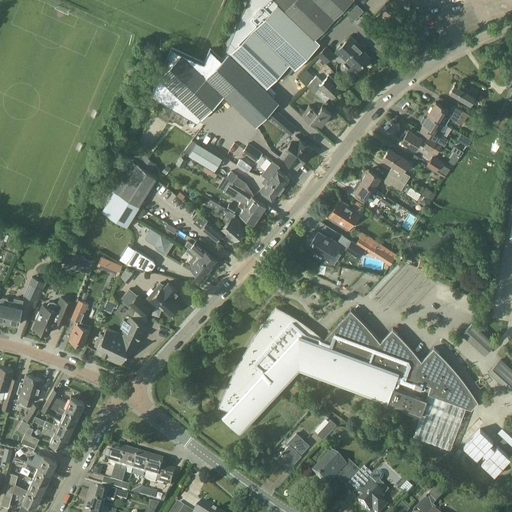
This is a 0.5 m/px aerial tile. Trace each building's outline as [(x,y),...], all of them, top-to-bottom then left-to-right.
[(247,0),(225,50),(228,53),(222,59),(210,49),(204,62),(172,48),(151,94),(197,121),(223,94),(255,125),(278,101),(265,88),(287,66),(293,72),(319,45),(314,38),(350,0),(247,0)] [(357,4),(348,13),(354,20),(364,11),(357,4)] [(357,70),(369,57),(362,50),(363,48),(350,36),(336,50),(357,70)] [(326,64),(334,55),(326,47),(318,56),(326,64)] [(341,87),(328,75),(322,82),(317,77),(308,86),(315,93),(320,88),(330,98),(341,87)] [(299,80),(293,87),(297,91),(304,84),(299,80)] [(469,105),(475,94),(455,82),(448,93),(469,105)] [(429,113),(446,124),(451,117),(458,121),(463,111),(455,106),(451,111),(435,102),(429,113)] [(508,129),(511,121),(511,102),(499,124),(501,125),(499,128),(504,131),(505,127),(508,129)] [(317,112),(309,106),(305,112),(299,108),(301,115),(310,124),(314,119),(321,125),(330,112),(322,106),(317,112)] [(448,125),(446,124),(429,113),(422,125),(427,128),(424,133),(437,141),(445,146),(449,140),(441,136),(448,125)] [(290,133),(295,128),(284,119),(279,124),(290,133)] [(476,121),(473,126),(479,130),(483,125),(476,121)] [(241,142),(243,137),(222,129),(220,134),(241,142)] [(437,141),(424,133),(422,138),(408,130),(401,141),(415,149),(419,142),(432,149),(437,141)] [(461,133),(457,139),(468,146),(471,139),(461,133)] [(295,136),(283,153),(286,155),(284,158),(294,166),(298,160),(301,162),(311,149),(309,147),(310,146),(295,136)] [(215,170),(222,158),(196,143),(189,155),(215,170)] [(454,146),(451,151),(461,156),(463,152),(454,146)] [(261,149),(255,156),(268,166),(273,158),(261,149)] [(405,184),(410,176),(402,172),(409,162),(389,149),(383,159),(393,165),(388,173),(405,184)] [(142,156),(137,162),(150,173),(155,167),(142,156)] [(432,156),(426,166),(444,177),(450,168),(432,156)] [(128,177),(118,193),(138,206),(139,206),(141,201),(149,188),(175,208),(182,200),(137,163),(128,177)] [(268,180),(281,189),(289,179),(276,169),(268,180)] [(362,180),(373,187),(380,177),(368,169),(362,180)] [(229,170),(225,177),(231,181),(235,174),(229,170)] [(219,183),(223,178),(217,172),(213,177),(219,183)] [(401,191),(405,184),(388,173),(384,180),(401,191)] [(273,199),(281,189),(268,180),(260,190),(273,199)] [(373,201),(376,195),(381,198),(383,194),(373,187),(362,180),(361,181),(360,181),(359,181),(357,184),(357,185),(358,186),(354,191),(358,193),(355,197),(364,202),(367,197),(373,201)] [(246,205),(259,214),(265,206),(252,196),(249,199),(238,192),(237,193),(229,187),(226,192),(240,201),(246,205)] [(430,200),(435,193),(426,187),(421,194),(430,200)] [(114,191),(102,210),(126,226),(138,206),(118,193),(114,191)] [(352,208),(339,199),(328,216),(348,229),(363,205),(356,201),(352,208)] [(253,223),(259,214),(246,205),(240,201),(237,206),(243,209),(240,213),(253,223)] [(234,213),(236,208),(229,204),(227,208),(234,213)] [(221,205),(218,210),(229,217),(225,222),(227,223),(232,217),(235,214),(221,205)] [(140,218),(144,212),(138,208),(134,214),(140,218)] [(216,242),(222,234),(207,222),(208,221),(197,212),(191,218),(194,220),(193,222),(216,242)] [(234,240),(244,229),(232,217),(227,223),(221,229),(234,240)] [(283,225),(288,229),(294,223),(289,218),(283,225)] [(277,240),(283,233),(280,230),(273,237),(277,240)] [(329,239),(318,232),(308,247),(327,258),(332,250),(336,252),(340,245),(330,238),(329,239)] [(160,234),(154,245),(157,250),(165,255),(173,243),(160,234)] [(357,244),(364,248),(372,253),(376,247),(361,238),(357,244)] [(202,262),(209,269),(217,260),(204,249),(202,252),(189,240),(185,245),(198,256),(203,261),(202,262)] [(364,248),(357,244),(353,241),(347,250),(358,258),(364,248)] [(48,247),(45,252),(53,258),(57,253),(48,247)] [(135,251),(126,265),(150,272),(154,265),(152,261),(135,251)] [(81,254),(78,263),(81,270),(87,273),(93,260),(85,257),(85,256),(81,254)] [(444,276),(448,263),(423,254),(418,267),(444,276)] [(102,256),(98,266),(103,268),(108,259),(102,256)] [(202,277),(209,269),(202,262),(203,261),(198,256),(189,266),(202,277)] [(117,263),(113,273),(118,275),(123,265),(117,263)] [(37,300),(45,282),(32,276),(24,295),(37,300)] [(178,291),(168,282),(165,286),(163,285),(163,286),(160,283),(153,291),(156,294),(153,298),(150,295),(144,301),(137,295),(136,295),(128,289),(120,299),(129,306),(130,305),(143,316),(153,304),(157,307),(159,304),(170,314),(172,312),(174,313),(179,307),(177,306),(182,301),(175,295),(178,291)] [(67,319),(74,303),(61,297),(55,311),(42,305),(40,312),(38,311),(35,318),(37,319),(33,327),(48,334),(54,319),(56,320),(58,315),(67,319)] [(80,322),(88,304),(79,300),(71,318),(80,322)] [(108,300),(103,309),(110,313),(113,306),(116,307),(117,304),(108,300)] [(0,320),(18,324),(21,307),(0,302),(0,320)] [(324,338),(297,320),(287,313),(276,308),(267,319),(259,330),(251,342),(239,363),(228,385),(219,407),(228,411),(223,416),(238,430),(298,366),(386,399),(392,384),(428,397),(414,435),(450,448),(466,407),(471,409),(478,401),(465,382),(450,364),(434,347),(421,360),(408,344),(392,329),(379,341),(366,325),(361,320),(356,315),(351,309),(324,338)] [(133,353),(146,323),(130,315),(122,335),(106,328),(96,351),(121,363),(127,350),(133,353)] [(83,346),(89,329),(75,323),(70,335),(71,335),(69,340),(83,346)] [(493,342),(472,323),(462,333),(484,353),(493,342)] [(511,389),(511,370),(500,360),(491,370),(511,389)] [(0,388),(8,391),(11,384),(10,383),(13,372),(0,367),(0,388)] [(37,400),(43,380),(26,375),(20,395),(37,400)] [(52,404),(60,391),(54,387),(46,401),(52,404)] [(8,411),(13,394),(7,393),(2,409),(8,411)] [(66,408),(79,414),(85,403),(71,397),(69,402),(57,397),(54,402),(66,408)] [(52,404),(46,401),(43,406),(50,409),(52,404)] [(31,421),(39,407),(33,403),(25,417),(31,421)] [(74,425),(79,414),(66,408),(61,419),(74,425)] [(325,410),(321,416),(326,419),(330,413),(325,410)] [(44,425),(46,421),(36,416),(33,420),(44,425)] [(74,425),(61,419),(57,417),(56,417),(52,423),(48,421),(45,426),(69,437),(74,425)] [(323,438),(336,425),(331,420),(325,426),(321,422),(314,430),(323,438)] [(23,436),(28,426),(24,424),(19,433),(23,436)] [(25,432),(23,437),(37,443),(39,439),(30,434),(33,428),(29,426),(25,432)] [(63,449),(69,437),(45,426),(43,430),(53,436),(50,442),(63,449)] [(481,430),(463,448),(476,460),(482,453),(486,457),(481,463),(492,473),(508,455),(497,445),(495,448),(490,444),(493,441),(481,430)] [(288,468),(300,455),(299,455),(308,445),(296,434),(286,443),(288,445),(277,457),(288,468)] [(34,449),(37,443),(23,437),(21,443),(34,449)] [(13,448),(5,446),(2,459),(9,460),(13,448)] [(116,482),(126,451),(113,447),(108,464),(115,467),(111,480),(105,478),(103,484),(117,488),(118,483),(116,482)] [(133,472),(138,455),(126,451),(116,482),(118,483),(117,488),(127,491),(129,485),(122,483),(126,470),(133,472)] [(330,452),(311,472),(327,487),(336,477),(346,466),(342,462),(330,452)] [(145,476),(150,459),(138,455),(133,472),(145,476)] [(38,467),(52,473),(57,462),(44,456),(38,467)] [(150,459),(145,476),(157,479),(157,481),(170,485),(174,472),(161,468),(162,462),(150,459)] [(354,466),(341,481),(347,487),(360,472),(354,466)] [(47,484),(52,473),(38,467),(33,478),(47,484)] [(372,475),(365,469),(347,488),(354,494),(357,491),(357,494),(360,494),(363,496),(359,502),(369,511),(372,509),(375,511),(380,511),(386,506),(380,500),(389,491),(380,483),(383,479),(384,478),(384,476),(383,474),(382,472),(380,471),(379,471),(377,471),(375,472),(372,475)] [(41,495),(47,484),(33,478),(28,489),(41,495)] [(139,494),(141,487),(144,480),(138,478),(134,493),(139,494)] [(12,496),(16,482),(10,480),(6,494),(12,496)] [(19,496),(22,485),(17,484),(14,494),(19,496)] [(407,484),(404,492),(409,495),(413,487),(407,484)] [(86,503),(104,508),(106,499),(114,501),(115,497),(127,500),(128,495),(99,487),(97,493),(90,491),(86,503)] [(36,507),(41,495),(28,489),(22,501),(36,507)] [(322,496),(327,505),(334,501),(329,492),(322,496)] [(438,511),(433,506),(436,503),(429,496),(417,509),(420,511),(438,511)] [(218,511),(202,502),(195,511),(191,511),(178,503),(172,511),(218,511)] [(102,511),(104,508),(86,503),(83,511),(102,511)]
